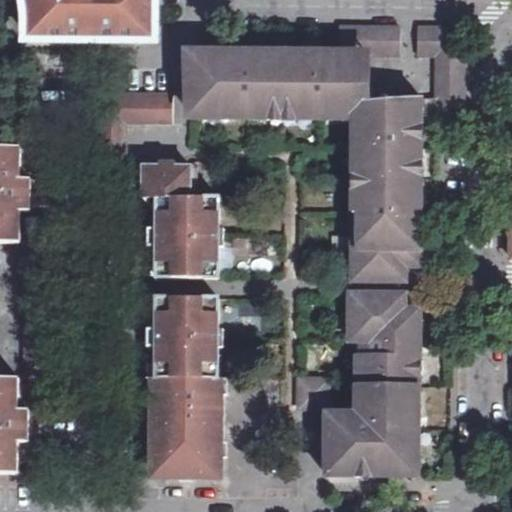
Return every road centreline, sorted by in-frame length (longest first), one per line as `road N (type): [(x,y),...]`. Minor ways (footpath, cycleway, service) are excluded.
road 1 (residential): [(80,511),(74,129),(97,74),(165,62),(200,3)]
road 2 (residential): [(200,3),(488,6),(511,20)]
road 3 (residential): [(487,277),(492,60),(511,40)]
road 4 (residential): [(483,511),(487,277)]
